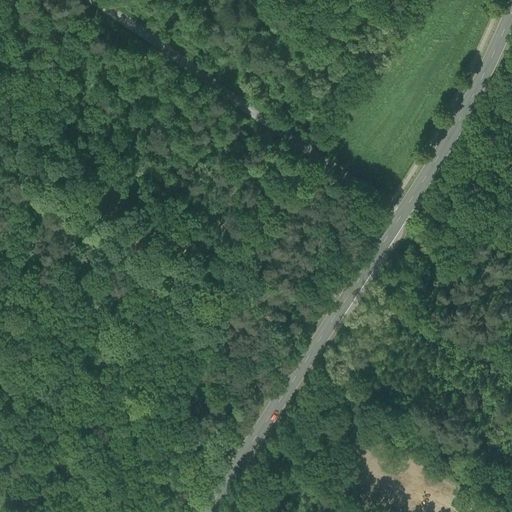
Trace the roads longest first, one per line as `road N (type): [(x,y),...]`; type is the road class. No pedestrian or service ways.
road 1 (primary): [(206,511),(438,155),(511,11)]
road 2 (track): [(511,242),(444,208),(412,221),(384,209),(83,0)]
road 3 (track): [(426,0),(308,153)]
road 4 (track): [(0,370),(89,511)]
